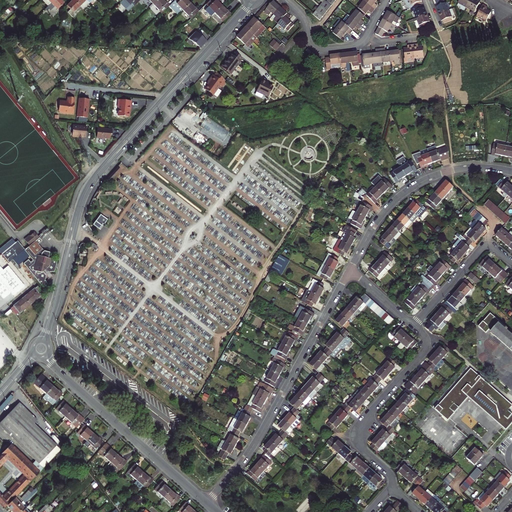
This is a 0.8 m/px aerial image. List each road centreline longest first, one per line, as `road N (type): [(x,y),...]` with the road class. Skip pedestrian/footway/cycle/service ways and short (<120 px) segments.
road 1 (tertiary): [(253,0),(89,184),(44,340)]
road 2 (residential): [(206,502),(251,450),(350,269)]
road 3 (residential): [(44,357),(206,502)]
road 4 (residential): [(350,269),(377,219),(413,186),(464,167),(511,171)]
road 5 (residential): [(413,325),(425,337),(423,353),(354,434),(388,472),(391,487)]
road 6 (residential): [(413,325),(481,248),(490,245),(511,262)]
